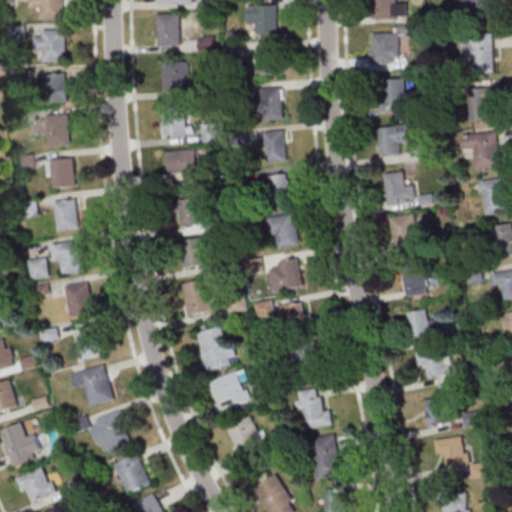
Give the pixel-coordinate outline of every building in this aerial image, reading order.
[(32,0),(33,7),(42,7),(42,18),(65,18),(65,0),(32,0)] [(401,0),(375,0),(376,18),(401,18),(401,0)] [(494,0),(462,0),(463,4),(473,4),(473,17),(494,17),(494,0)] [(250,4),(250,23),(260,23),(260,33),(280,33),(280,4),(250,4)] [(181,14),(159,14),(159,47),(181,47),(181,14)] [(67,61),(67,29),(36,29),(36,50),(45,50),(45,61),(67,61)] [(375,63),(401,63),(401,33),(375,33),(375,63)] [(472,34),(472,41),(463,41),(463,64),(472,64),(472,72),(496,72),(496,34),(472,34)] [(285,74),(285,48),(263,48),(263,74),(285,74)] [(192,89),(192,63),(164,63),(164,89),(192,89)] [(69,95),(69,73),(47,73),(47,95),(69,95)] [(383,110),(408,110),(408,78),(383,78),(383,110)] [(496,118),(493,86),(468,89),(472,120),(496,118)] [(285,119),(285,87),(263,87),(263,119),(285,119)] [(164,104),(164,136),(184,136),(184,104),(164,104)] [(49,145),(71,145),(71,117),(49,117),(49,145)] [(401,142),(411,142),(410,125),(379,126),(380,156),(402,155),(401,142)] [(270,162),(290,160),(286,129),(267,131),(270,162)] [(476,147),(478,168),(502,166),(499,131),(464,134),(465,148),(476,147)] [(183,174),(183,180),(200,180),(200,152),(169,152),(169,174),(183,174)] [(19,168),(35,168),(35,155),(19,155),(19,168)] [(48,160),(50,187),(78,185),(76,157),(48,160)] [(417,184),(409,185),(407,172),(387,174),(389,204),(418,201),(417,184)] [(275,204),(293,202),(290,173),(272,175),(275,204)] [(510,212),(506,177),(483,180),(488,215),(510,212)] [(56,200),(60,231),(83,228),(79,197),(56,200)] [(208,223),(204,197),(178,201),(182,227),(208,223)] [(40,218),(40,201),(25,201),(25,218),(40,218)] [(391,220),(402,252),(424,245),(412,213),(391,220)] [(301,245),(297,214),(270,217),(273,238),(279,237),(280,247),(301,245)] [(511,224),(495,225),(497,256),(511,255),(511,224)] [(208,237),(183,239),(185,267),(210,265),(208,237)] [(52,244),(56,265),(63,263),(65,274),(86,270),(81,239),(52,244)] [(51,276),(49,257),(31,259),(33,278),(51,276)] [(271,263),(276,291),(305,286),(300,258),(271,263)] [(431,293),(426,264),(404,267),(409,297),(431,293)] [(511,269),(494,272),(496,284),(504,283),(506,300),(511,299),(511,269)] [(216,312),(211,280),(185,284),(190,316),(216,312)] [(96,312),(90,281),(66,285),(72,316),(96,312)] [(307,302),(283,305),(286,330),(309,327),(307,302)] [(441,331),(437,319),(432,320),(428,308),(409,313),(417,338),(441,331)] [(83,358),(103,354),(96,326),(77,330),(83,358)] [(200,333),(209,371),(238,364),(229,326),(200,333)] [(61,338),(60,327),(44,329),(45,340),(61,338)] [(0,339),(0,369),(17,365),(10,337),(0,339)] [(299,376),(322,376),(322,345),(299,345),(299,376)] [(420,365),(431,365),(431,375),(451,375),(451,350),(420,350),(420,365)] [(73,372),(77,389),(87,387),(92,405),(115,399),(107,364),(73,372)] [(251,398),(240,371),(212,382),(220,401),(232,397),(235,404),(251,398)] [(0,411),(23,405),(15,378),(0,382),(0,411)] [(305,428),(335,424),(332,409),(327,410),(325,397),(320,398),(318,388),(300,391),(305,428)] [(455,397),(429,398),(430,423),(456,422),(455,397)] [(134,443),(121,410),(92,421),(99,442),(107,440),(111,451),(134,443)] [(240,452),(264,442),(254,417),(230,427),(240,452)] [(15,466),(37,459),(34,449),(43,447),(37,430),(27,433),(23,423),(3,429),(15,466)] [(343,475),(337,434),(314,437),(320,478),(343,475)] [(439,455),(449,455),(449,464),(464,464),(464,438),(439,438),(439,455)] [(115,463),(127,493),(153,483),(140,453),(115,463)] [(32,504),(60,491),(48,464),(20,477),(32,504)] [(259,485),(272,511),(299,511),(282,474),(259,485)] [(327,511),(348,511),(348,490),(327,490),(327,511)] [(166,511),(157,492),(135,502),(139,511),(166,511)] [(447,508),(446,511),(470,511),(471,492),(440,492),(440,508),(447,508)]
